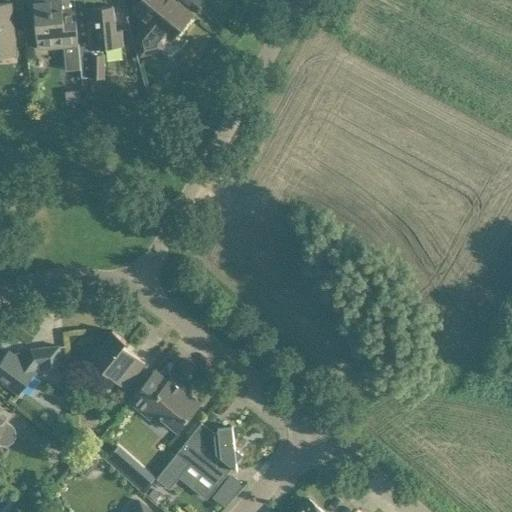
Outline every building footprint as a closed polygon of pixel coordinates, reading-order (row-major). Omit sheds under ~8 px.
[(64,46),(78,45),(75,10),(63,11),(62,0),(42,0),(34,1),(35,3),(34,4),(37,36),(38,36),(39,48),(52,47),(64,46)] [(74,0),(75,9),(75,10),(78,45),(81,69),(82,77),(91,77),(91,78),(106,78),(106,54),(104,54),(103,48),(124,46),(122,30),(116,31),(113,6),(95,8),(92,0),(74,0)] [(141,0),(140,2),(141,2),(134,10),(149,22),(136,37),(141,54),(158,50),(156,41),(163,33),(170,39),(191,14),(173,0),(141,0)] [(0,51),(16,50),(11,3),(0,4),(0,51)] [(79,89),(65,91),(67,104),(81,102),(79,89)] [(125,388),(145,363),(123,346),(126,342),(112,331),(92,356),(105,367),(102,370),(125,388)] [(40,365),(41,364),(43,373),(48,373),(62,372),(60,346),(31,349),(22,361),(8,351),(0,362),(0,379),(19,394),(36,372),(35,371),(40,365)] [(177,431),(200,403),(170,378),(165,384),(152,373),(130,401),(143,413),(148,406),(177,431)] [(0,443),(1,444),(3,444),(5,444),(7,444),(9,443),(11,442),(13,440),(14,438),(14,436),(15,434),(15,432),(14,430),(13,428),(12,426),(10,425),(6,421),(11,414),(0,406),(0,443)] [(177,453),(156,479),(169,490),(179,477),(190,464),(217,486),(232,467),(237,471),(236,462),(242,455),(235,449),(232,427),(218,428),(209,429),(201,423),(177,453)] [(119,444),(108,458),(144,490),(155,477),(119,444)] [(74,468),(84,477),(102,457),(91,448),(74,468)] [(243,482),(231,473),(213,496),(225,506),(243,482)] [(323,511),(309,499),(296,511),(323,511)] [(151,511),(139,501),(129,511),(151,511)]
